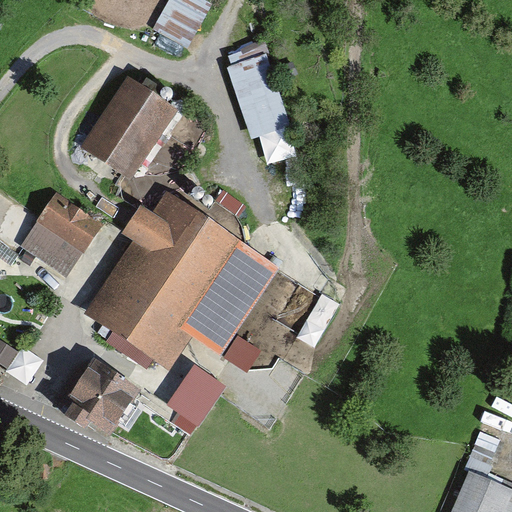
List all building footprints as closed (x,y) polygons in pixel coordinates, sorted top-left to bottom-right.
[(194,47),(215,1),(212,0),(170,0),(157,30),(194,47)] [(270,53),(230,66),(254,139),(294,126),(270,53)] [(188,110),(135,78),(92,146),(145,179),(188,110)] [(68,278),(105,227),(63,197),(26,248),(68,278)] [(222,361),(281,271),(169,198),(157,216),(145,208),(126,237),(136,244),(89,316),(178,374),(197,345),(222,361)] [(328,327),(341,303),(325,294),(311,319),(328,327)] [(0,364),(33,383),(46,361),(0,335),(0,364)] [(149,393),(99,360),(70,404),(120,437),(149,393)] [(187,379),(174,409),(203,421),(215,391),(187,379)] [(172,403),(182,389),(169,380),(159,395),(172,403)] [(511,511),(511,492),(474,476),(458,511),(511,511)]
